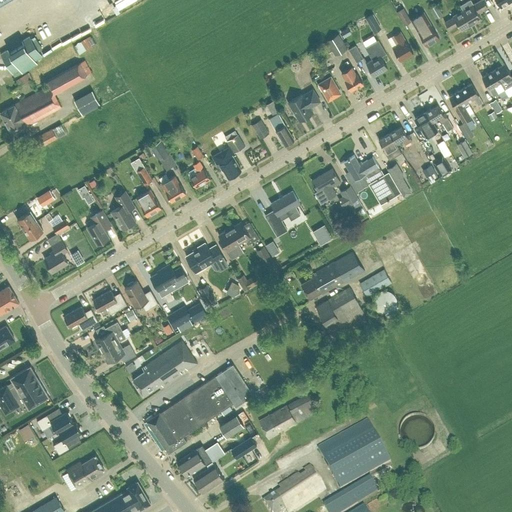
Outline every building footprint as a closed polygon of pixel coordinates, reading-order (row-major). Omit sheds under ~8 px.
[(470,0),(468,0),(460,5),(463,10),(467,17),(471,24),(475,21),(477,22),(480,21),(480,19),(481,18),(478,12),(487,7),(483,0),(479,0),(473,4),(470,0)] [(78,5),(84,15),(92,11),(86,1),(78,5)] [(429,7),(435,18),(442,13),(436,3),(429,7)] [(397,11),(405,24),(411,21),(403,8),(397,11)] [(467,17),(463,10),(453,16),(454,17),(445,22),(449,29),(458,24),(461,30),(471,24),(467,17)] [(419,32),(418,32),(426,45),(439,38),(423,11),(417,15),(421,24),(416,27),(419,32)] [(373,13),(366,17),(374,31),(381,27),(373,13)] [(400,61),(413,53),(400,31),(391,37),(394,41),(396,39),(398,44),(392,47),(400,61)] [(348,47),(339,33),(326,41),(335,55),(348,47)] [(13,73),(20,69),(22,72),(37,63),(35,60),(42,55),(29,35),(22,40),(24,43),(10,52),(8,48),(0,53),(13,73)] [(86,46),(96,43),(94,35),(84,38),(86,46)] [(374,76),(387,68),(380,56),(386,53),(378,39),(365,46),(373,59),(367,63),(374,76)] [(355,44),(349,48),(356,61),(363,57),(355,44)] [(53,92),(91,71),(84,59),(47,80),(49,85),(20,101),(19,101),(0,111),(12,133),(61,106),(53,92)] [(493,70),(500,82),(506,78),(510,85),(511,84),(511,76),(504,63),(493,70)] [(363,83),(357,74),(356,74),(352,67),(342,73),(346,80),(345,80),(351,90),(363,83)] [(500,82),(493,70),(482,76),(493,96),(498,93),(494,86),(500,82)] [(28,72),(16,80),(19,86),(32,78),(28,72)] [(328,99),(340,92),(330,76),(319,83),(317,85),(321,90),(323,89),(328,99)] [(460,89),(467,102),(474,98),(478,105),(483,102),(471,83),(460,89)] [(310,107),(320,100),(313,88),(302,95),(302,93),(288,102),(299,120),(313,112),(310,107)] [(92,89),(74,99),(82,114),(100,104),(92,89)] [(467,102),(460,89),(449,96),(460,115),(463,120),(470,116),(463,104),(467,102)] [(490,102),(496,112),(502,109),(495,98),(490,102)] [(426,111),(432,121),(438,117),(442,122),(448,118),(445,113),(443,114),(437,104),(426,111)] [(494,110),(488,114),(491,120),(497,116),(494,110)] [(432,121),(426,111),(415,118),(426,136),(437,130),(431,121),(432,121)] [(294,139),(279,113),(269,119),(284,144),(294,139)] [(251,124),(260,138),(269,132),(260,118),(251,124)] [(459,125),(467,138),(473,134),(465,121),(459,125)] [(34,150),(66,133),(60,123),(28,140),(34,150)] [(390,133),(395,142),(402,138),(405,144),(412,140),(408,134),(407,135),(401,126),(390,133)] [(395,142),(390,133),(378,139),(384,149),(383,150),(386,155),(392,151),(389,146),(395,142)] [(232,154),(245,146),(238,134),(227,140),(230,145),(212,156),(220,169),(222,167),(228,177),(241,169),(232,154)] [(149,146),(158,160),(170,153),(161,139),(160,139),(159,137),(150,143),(151,145),(149,146)] [(456,144),(464,157),(472,152),(464,139),(456,144)] [(191,148),(197,158),(203,155),(196,145),(191,148)] [(351,182),(365,174),(370,182),(381,202),(387,199),(389,198),(395,194),(383,174),(373,156),(359,164),(354,155),(349,157),(347,157),(348,158),(344,161),(350,171),(346,173),(351,182)] [(418,163),(421,158),(415,155),(413,161),(418,163)] [(442,155),(432,161),(441,175),(451,169),(442,155)] [(196,186),(210,178),(204,168),(199,161),(193,164),(198,172),(190,177),(196,186)] [(136,170),(144,184),(152,179),(144,166),(136,170)] [(328,198),(333,195),(336,194),(332,187),(331,188),(329,185),(339,179),(332,168),(311,180),(318,191),(323,188),(328,198)] [(429,170),(432,177),(438,175),(434,168),(429,170)] [(185,192),(180,183),(179,183),(175,175),(162,183),(166,191),(171,200),(185,192)] [(97,199),(86,184),(81,187),(92,203),(97,199)] [(339,191),(347,204),(358,197),(350,185),(339,191)] [(161,206),(155,197),(150,189),(136,197),(141,205),(147,215),(161,206)] [(123,229),(136,221),(129,209),(135,205),(125,190),(115,196),(120,205),(111,211),(118,223),(119,222),(123,229)] [(49,191),(37,198),(42,205),(53,198),(49,191)] [(293,191),(271,203),(274,209),(265,214),(277,234),(288,228),(280,214),(287,209),(292,218),(300,214),(295,205),(299,202),(293,191)] [(364,200),(371,214),(378,211),(371,197),(364,200)] [(45,215),(49,212),(45,206),(40,209),(45,215)] [(102,225),(109,221),(102,209),(95,213),(97,216),(92,218),(95,222),(87,227),(97,244),(109,237),(102,225)] [(24,228),(37,220),(30,210),(17,218),(24,228)] [(54,214),(56,220),(64,218),(62,212),(54,214)] [(65,218),(52,226),(57,233),(69,225),(65,218)] [(37,220),(24,228),(30,238),(43,230),(37,220)] [(229,227),(239,243),(245,239),(248,244),(253,241),(241,221),(229,227)] [(238,256),(233,246),(239,243),(229,227),(218,234),(227,249),(226,250),(232,259),(238,256)] [(52,271),(67,262),(62,253),(67,250),(57,233),(48,238),(55,251),(44,257),(52,271)] [(212,263),(223,257),(216,245),(209,249),(205,242),(196,247),(197,248),(186,255),(195,271),(211,262),(212,263)] [(267,267),(274,263),(264,246),(257,250),(267,267)] [(312,277),(301,283),(309,298),(327,288),(328,289),(350,277),(351,277),(364,270),(353,251),(311,274),(312,277)] [(176,283),(186,277),(180,267),(174,270),(170,263),(161,268),(161,270),(150,276),(158,289),(174,280),(176,283)] [(367,296),(391,282),(384,268),(359,282),(367,296)] [(243,274),(237,278),(244,289),(250,285),(243,274)] [(137,280),(133,282),(132,281),(127,284),(128,285),(124,287),(136,306),(142,303),(146,309),(158,302),(151,290),(145,294),(137,280)] [(199,288),(207,302),(215,297),(207,283),(199,288)] [(0,313),(19,302),(9,285),(0,289),(0,313)] [(316,306),(325,323),(333,336),(342,330),(343,333),(368,319),(349,286),(316,306)] [(111,289),(93,299),(95,302),(93,302),(96,308),(98,307),(99,310),(106,306),(111,313),(127,304),(121,293),(115,296),(111,289)] [(395,306),(396,303),(395,300),(394,297),(393,295),(391,293),(388,291),(385,291),(382,291),(379,292),(376,294),(374,296),(373,299),(372,302),(373,305),(374,308),(375,310),(378,312),(380,313),(383,314),(386,314),(389,313),(392,311),(394,309),(395,306)] [(77,322),(81,329),(98,320),(91,308),(85,311),(82,305),(64,315),(65,318),(64,319),(67,324),(68,323),(70,326),(77,322)] [(185,306),(168,316),(175,327),(178,326),(180,331),(192,324),(190,319),(192,318),(185,306)] [(132,308),(125,312),(130,321),(137,317),(132,308)] [(101,351),(119,341),(126,336),(123,331),(117,321),(105,327),(108,332),(95,339),(101,351)] [(0,348),(15,340),(6,325),(0,328),(0,348)] [(187,369),(197,362),(182,340),(142,367),(144,370),(132,379),(143,394),(160,382),(163,386),(182,373),(180,369),(185,366),(187,369)] [(119,341),(101,351),(107,362),(120,355),(123,360),(135,354),(129,343),(122,347),(119,341)] [(232,402),(233,403),(233,402),(237,407),(253,396),(232,364),(222,370),(214,375),(154,415),(147,420),(168,452),(166,453),(167,454),(185,441),(182,436),(232,402)] [(19,404),(24,401),(28,408),(49,396),(30,365),(10,377),(12,381),(8,384),(7,383),(0,387),(0,404),(5,413),(20,404),(19,404)] [(296,422),(303,418),(318,410),(316,406),(308,393),(287,405),(286,405),(259,420),(269,438),(279,432),(277,428),(282,425),(284,429),(296,422)] [(58,407),(37,420),(42,429),(52,423),(57,431),(58,430),(73,421),(67,411),(62,413),(58,407)] [(237,414),(244,425),(249,421),(242,411),(237,414)] [(244,425),(237,414),(236,414),(219,425),(226,436),(244,425)] [(434,435),(434,432),(434,428),(433,425),(431,422),(429,420),(426,417),(423,416),(420,415),(416,415),(413,416),(410,417),(407,419),(405,421),(403,424),(401,427),(401,430),(401,434),(401,437),(403,440),(405,443),(407,445),(410,447),(413,448),(417,448),(420,448),(423,447),(426,446),(429,444),(431,441),(433,438),(434,435)] [(75,420),(73,421),(58,430),(63,438),(53,444),(59,453),(80,440),(77,434),(81,431),(75,420)] [(317,448),(340,489),(390,461),(368,420),(317,448)] [(139,437),(147,433),(144,428),(136,432),(139,437)] [(19,445),(25,442),(19,431),(13,435),(19,445)] [(215,458),(227,449),(219,438),(207,446),(215,458)] [(187,475),(211,459),(202,445),(179,460),(178,462),(187,475)] [(444,449),(430,457),(433,462),(447,454),(444,449)] [(93,476),(104,470),(95,455),(81,463),(80,461),(66,469),(78,488),(94,479),(93,476)] [(203,492),(224,478),(214,463),(193,477),(194,478),(194,480),(196,483),(197,483),(203,492)] [(278,487),(281,491),(263,502),(269,511),(283,511),(285,511),(291,511),(294,511),(325,490),(309,467),(303,471),(306,474),(300,478),(297,474),(278,487)] [(378,493),(393,486),(386,472),(371,480),(369,477),(323,505),(326,511),(346,511),(358,505),(358,504),(377,493),(378,493)] [(129,489),(88,511),(130,511),(139,507),(140,509),(151,503),(138,480),(127,486),(129,489)] [(77,492),(80,498),(89,494),(86,489),(77,492)] [(59,511),(64,510),(60,503),(56,496),(30,511),(59,511)]
